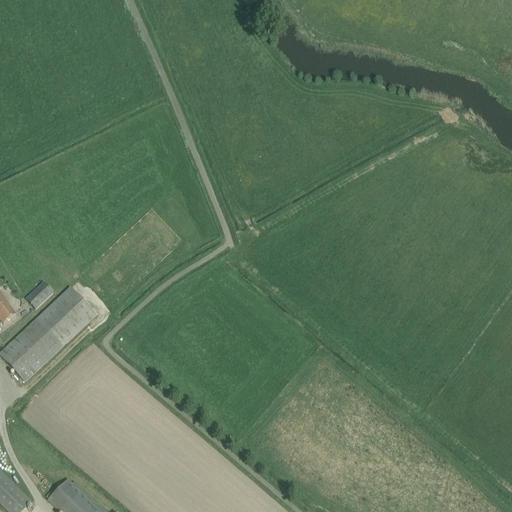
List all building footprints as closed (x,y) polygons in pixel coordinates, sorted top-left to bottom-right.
[(35,311),(54,294),(44,283),(25,300),(35,311)] [(0,354),(0,356),(25,383),(96,317),(70,289),(0,354)] [(0,320),(3,325),(11,319),(16,316),(0,293),(0,320)] [(0,504),(7,511),(21,511),(24,509),(31,502),(0,472),(0,504)] [(48,501),(58,511),(99,511),(68,481),(63,487),(59,483),(56,486),(60,490),(57,492),(54,489),(45,498),(48,501)]
